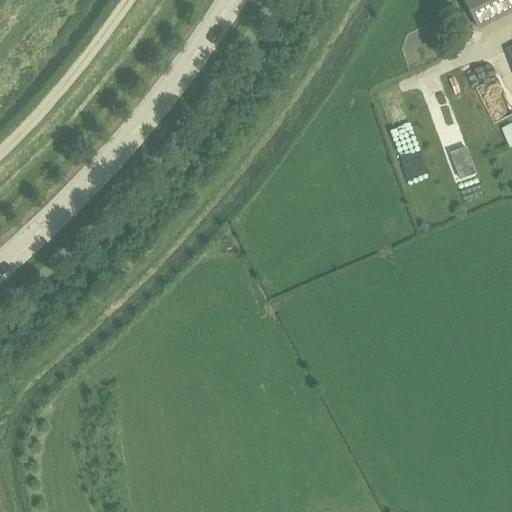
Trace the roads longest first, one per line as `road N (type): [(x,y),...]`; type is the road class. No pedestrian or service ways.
road 1 (secondary): [(0,260),(90,179),(231,0)]
road 2 (track): [(0,152),(129,0)]
